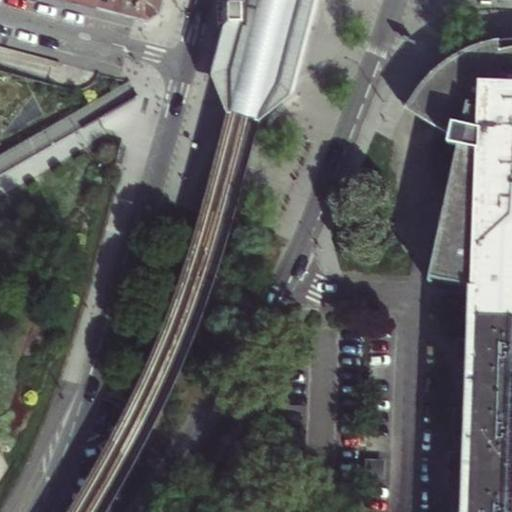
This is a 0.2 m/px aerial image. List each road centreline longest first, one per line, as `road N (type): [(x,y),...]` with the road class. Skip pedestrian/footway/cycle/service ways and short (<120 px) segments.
road 1 (primary): [(188,68),(111,341),(47,511)]
road 2 (residential): [(279,284),(379,290),(410,313),(402,511)]
road 3 (primary): [(279,284),(393,0)]
road 4 (primary): [(144,511),(279,284)]
road 5 (residential): [(0,17),(188,68)]
